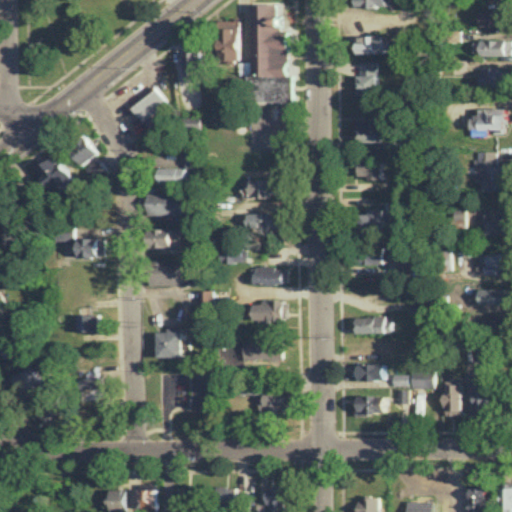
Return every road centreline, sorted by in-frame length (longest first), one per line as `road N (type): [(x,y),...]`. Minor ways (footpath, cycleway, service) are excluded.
road 1 (residential): [(0,414),(16,433),(58,452),(511,447)]
road 2 (residential): [(322,511),(306,0)]
road 3 (residential): [(137,453),(129,177),(88,88)]
road 4 (tertiary): [(0,156),(195,0)]
